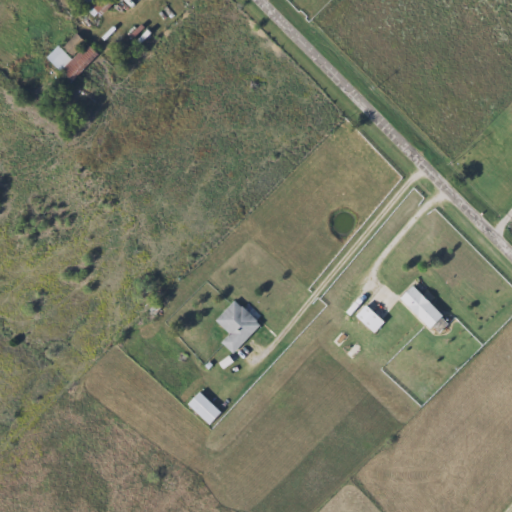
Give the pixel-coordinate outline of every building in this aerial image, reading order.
[(44,57),(56,46),(58,49),(74,34),(95,55),(67,81),(44,57)] [(427,329),(396,298),(409,285),(440,316),(427,329)] [(227,334),(213,321),(233,300),(258,325),(230,354),(219,342),(227,334)] [(382,322),(372,333),(349,312),(359,301),(382,322)] [(218,413),(205,425),(184,404),(197,392),(218,413)]
